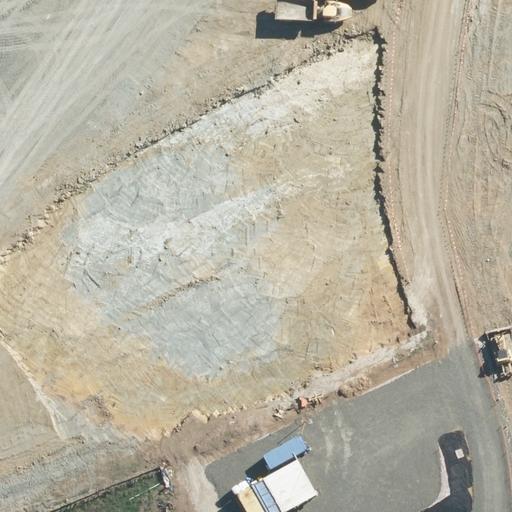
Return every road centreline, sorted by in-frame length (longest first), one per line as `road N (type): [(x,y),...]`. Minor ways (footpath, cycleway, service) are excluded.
road 1 (unknown): [(0,273),(511,59)]
road 2 (track): [(483,511),(474,425),(420,201)]
road 3 (unknown): [(432,0),(511,231)]
